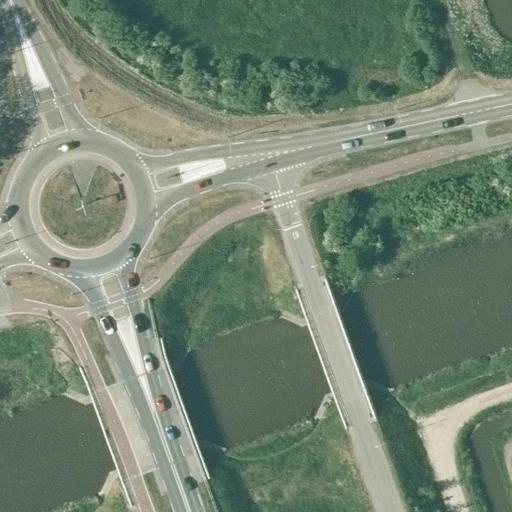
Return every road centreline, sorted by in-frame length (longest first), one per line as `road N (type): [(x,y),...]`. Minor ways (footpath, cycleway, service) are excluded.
road 1 (unclassified): [(392,511),(272,155)]
road 2 (primary): [(511,103),(272,155)]
road 3 (track): [(462,511),(441,433),(452,414),(511,392)]
road 4 (tertiary): [(13,8),(42,159)]
road 5 (tertiary): [(78,145),(13,8)]
road 6 (primary): [(189,511),(140,373)]
road 7 (primary): [(272,155),(131,167)]
road 8 (primary): [(145,205),(272,155)]
road 9 (primary): [(79,268),(140,373)]
road 10 (primary): [(140,373),(123,254)]
